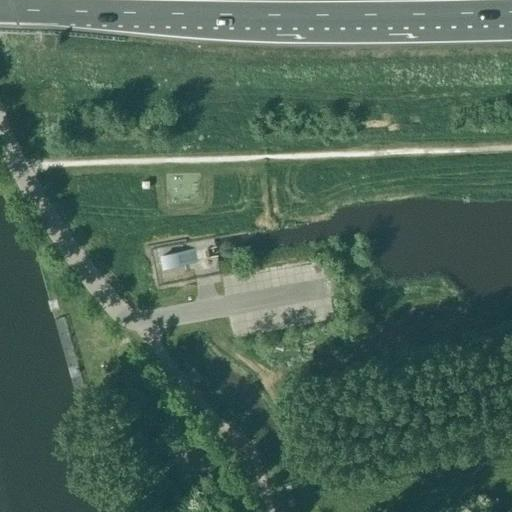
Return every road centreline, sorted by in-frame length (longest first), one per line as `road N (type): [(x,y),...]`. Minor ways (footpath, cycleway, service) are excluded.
road 1 (trunk): [(0,9),(509,12)]
road 2 (unclassified): [(0,130),(34,198),(121,315),(135,322),(224,307)]
